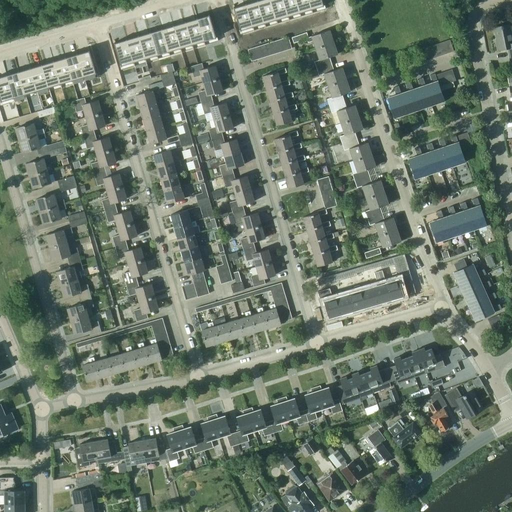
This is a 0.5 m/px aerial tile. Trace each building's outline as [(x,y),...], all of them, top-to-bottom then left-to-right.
[(258,0),(247,4),(248,6),(253,26),(256,25),(256,26),(264,23),(266,27),(265,23),(259,3),(258,0),(257,0),(258,0)] [(259,0),(258,0),(259,3),(265,23),(268,22),(276,20),(277,24),(278,23),(277,19),(271,0),(259,0)] [(271,0),(277,19),(279,18),(279,19),(288,16),(289,20),(290,20),(289,16),(283,0),(271,0)] [(283,0),(289,16),(291,15),(300,13),(301,17),(302,16),(300,12),(296,0),(283,0)] [(296,0),(300,12),(303,12),(311,9),(312,13),(313,13),(312,9),(309,0),(296,0)] [(309,0),(312,9),(315,8),(323,6),(324,10),(325,9),(322,0),(309,0)] [(234,4),(233,5),(234,7),(241,30),(242,34),(243,34),(242,30),(244,29),(253,26),(254,31),(255,30),(253,26),(248,6),(247,4),(246,1),(245,1),(246,4),(235,7),(234,4)] [(209,15),(198,18),(199,21),(205,41),(207,40),(215,38),(217,42),(218,41),(209,12),(208,12),(209,15)] [(197,18),(186,22),(187,24),(193,44),(195,43),(195,44),(204,41),(205,45),(206,45),(205,41),(199,21),(198,18),(197,15),(196,16),(197,18)] [(185,22),(174,25),(175,28),(181,48),(184,47),(192,45),(193,49),(194,48),(193,44),(187,24),(186,22),(185,19),(185,22)] [(174,25),(163,29),(164,31),(169,51),(172,50),(172,51),(180,48),(181,52),(182,52),(181,48),(175,28),(174,25),(174,22),(173,23),(174,25)] [(162,29),(151,32),(152,35),(158,55),(160,54),(169,51),(170,56),(171,55),(169,51),(164,31),(163,29),(162,26),(161,26),(162,29)] [(503,28),(503,26),(494,27),(497,42),(496,42),(498,50),(508,48),(510,61),(511,60),(511,34),(511,33),(511,26),(510,27),(510,26),(503,28)] [(150,32),(139,36),(140,38),(146,58),(148,57),(157,55),(158,59),(159,59),(158,55),(152,35),(151,32),(150,29),(149,30),(150,32)] [(334,42),(330,30),(312,36),(309,37),(307,33),(292,38),(294,43),(307,39),(308,42),(313,41),(316,48),(334,42)] [(138,36),(128,39),(128,42),(134,62),(137,61),(145,58),(146,62),(147,62),(146,58),(140,38),(139,36),(138,33),(138,36)] [(115,40),(114,40),(115,42),(122,66),(123,69),(124,69),(122,65),(125,64),(133,62),(135,66),(134,62),(128,42),(128,39),(127,36),(126,37),(127,39),(116,43),(115,40)] [(282,39),(286,50),(292,48),(288,37),(282,39)] [(280,52),(286,50),(282,39),(277,41),(280,52)] [(454,51),(450,40),(444,42),(448,53),(454,51)] [(275,54),(280,52),(277,41),(271,43),(275,54)] [(317,69),(332,64),(330,57),(338,54),(334,42),(316,48),(320,60),(315,62),(317,69)] [(448,53),(444,42),(439,44),(443,55),(448,53)] [(269,56),(275,54),(271,43),(265,44),(269,56)] [(263,58),(269,56),(265,44),(259,46),(263,58)] [(443,55),(439,44),(433,45),(437,57),(443,55)] [(437,57),(433,45),(427,47),(431,59),(437,57)] [(257,60),(263,58),(259,46),(254,48),(257,60)] [(431,59),(427,47),(422,49),(426,61),(431,59)] [(89,50),(78,53),(79,56),(85,77),(96,74),(97,77),(98,77),(89,48),(88,48),(89,50)] [(252,61),(257,60),(254,48),(248,50),(252,61)] [(77,54),(66,57),(67,60),(73,80),(84,77),(85,81),(86,80),(85,77),(79,56),(78,53),(77,51),(76,51),(77,54)] [(65,57),(54,60),(55,64),(61,84),(72,81),(73,84),(74,84),(73,80),(67,60),(66,57),(65,55),(65,57)] [(54,61),(43,64),(44,67),(50,87),(60,84),(62,88),(62,87),(61,84),(55,64),(54,60),(54,58),(53,58),(54,61)] [(42,64),(31,67),(32,70),(38,91),(49,88),(50,91),(51,91),(50,87),(44,67),(43,64),(42,62),(41,62),(42,64)] [(203,83),(219,78),(216,65),(204,69),(202,64),(191,67),(194,78),(201,76),(203,83)] [(328,86),(346,80),(342,68),(334,71),(332,64),(317,69),(320,76),(324,74),(328,86)] [(30,68),(19,71),(20,74),(26,94),(37,91),(38,95),(39,94),(38,91),(32,70),(31,67),(30,65),(29,65),(30,68)] [(18,71),(7,74),(8,77),(14,98),(25,94),(26,98),(27,98),(26,94),(20,74),(19,71),(18,68),(18,69),(18,71)] [(281,84),(281,82),(278,75),(286,72),(285,68),(276,70),(277,72),(262,77),(266,89),(281,84)] [(456,81),(452,69),(446,71),(450,83),(456,81)] [(450,83),(446,71),(441,73),(444,85),(450,83)] [(0,96),(2,101),(3,105),(4,105),(3,101),(14,98),(15,102),(15,101),(14,98),(8,77),(7,74),(7,72),(6,72),(7,75),(0,76),(0,96)] [(163,82),(174,78),(173,72),(161,76),(163,82)] [(444,85),(441,73),(436,75),(437,78),(438,81),(440,86),(444,85)] [(440,86),(438,81),(437,78),(436,75),(435,74),(430,75),(432,80),(433,79),(434,83),(426,86),(432,105),(437,103),(437,104),(445,102),(444,101),(445,100),(440,86)] [(174,78),(163,82),(164,88),(176,84),(174,78)] [(201,104),(213,100),(211,95),(223,91),(219,78),(203,83),(205,91),(198,93),(201,104)] [(432,105),(426,86),(423,78),(418,79),(420,84),(421,83),(422,87),(414,90),(420,109),(425,107),(425,108),(432,106),(432,105)] [(285,96),(284,94),(282,87),(290,84),(288,80),(281,82),(281,84),(266,89),(269,101),(285,96)] [(330,106),(345,101),(342,95),(350,92),(346,80),(328,86),(332,98),(328,100),(330,106)] [(414,90),(411,82),(406,83),(408,88),(409,88),(410,91),(402,94),(401,94),(408,113),(413,111),(413,112),(420,110),(420,109),(414,90)] [(408,113),(401,94),(402,94),(399,86),(394,87),(395,92),(397,92),(398,95),(388,98),(394,118),(401,115),(401,117),(408,114),(408,113)] [(140,108),(157,103),(155,96),(158,95),(157,90),(137,96),(140,108)] [(288,109),(287,106),(285,99),(293,96),(292,92),(284,94),(285,96),(269,101),(273,113),(288,109)] [(86,118),(102,113),(98,100),(86,104),(85,99),(74,102),(77,112),(84,110),(86,118)] [(213,100),(201,104),(204,114),(205,115),(212,113),(214,120),(230,115),(226,103),(214,106),(213,100)] [(144,120),(160,115),(159,108),(163,107),(162,101),(157,103),(140,108),(144,120)] [(341,123),(359,117),(355,105),(347,108),(345,101),(330,106),(332,113),(337,112),(341,123)] [(201,104),(195,105),(198,116),(204,114),(201,104)] [(288,109),(273,113),(277,125),(292,121),(289,111),(297,109),(296,104),(287,106),(288,109)] [(55,113),(54,107),(38,112),(39,118),(55,113)] [(84,138),(95,135),(94,129),(105,126),(102,113),(86,118),(88,125),(81,128),(84,138)] [(147,132),(164,127),(162,120),(167,118),(165,113),(160,115),(144,120),(147,132)] [(212,141),(223,137),(221,131),(234,128),(230,115),(214,120),(216,128),(209,130),(212,141)] [(342,144),(357,139),(355,132),(363,129),(359,117),(341,123),(345,135),(340,137),(342,144)] [(424,121),(413,125),(415,131),(426,127),(424,121)] [(36,131),(34,123),(15,129),(19,141),(45,133),(44,128),(36,131)] [(180,141),(192,138),(187,123),(183,124),(185,133),(178,135),(180,141)] [(164,127),(147,132),(151,144),(168,139),(164,127)] [(293,147),(293,145),(290,137),(298,135),(297,130),(288,133),(289,135),(275,139),(278,151),(293,147)] [(466,145),(472,143),(468,132),(462,134),(466,145)] [(23,153),(41,147),(39,140),(46,137),(45,133),(19,141),(23,153)] [(208,134),(202,135),(204,142),(210,140),(208,134)] [(465,162),(460,147),(459,142),(457,136),(456,134),(451,136),(453,141),(454,140),(455,144),(447,147),(453,166),(457,164),(458,165),(465,163),(465,162)] [(466,145),(462,134),(458,135),(457,136),(459,142),(460,147),(466,145)] [(97,154),(112,150),(109,137),(97,141),(95,135),(84,138),(87,149),(95,147),(97,154)] [(225,143),(223,137),(212,141),(217,159),(224,157),(240,152),(237,139),(225,143)] [(192,138),(180,141),(182,147),(193,144),(192,138)] [(453,166),(447,147),(444,138),(439,140),(441,145),(442,144),(443,148),(435,151),(434,151),(441,170),(445,168),(446,169),(453,167),(453,166)] [(354,161),(371,155),(367,143),(359,146),(357,139),(342,144),(345,150),(349,149),(354,161)] [(65,146),(64,141),(48,145),(49,151),(65,146)] [(297,159),(296,157),(294,150),(302,147),(301,143),(293,145),(293,147),(278,151),(282,163),(297,159)] [(441,170),(434,151),(435,151),(432,143),(427,144),(429,149),(430,148),(431,152),(423,155),(422,155),(429,174),(433,172),(434,173),(441,171),(441,170)] [(67,152),(65,146),(49,151),(51,157),(67,152)] [(429,174),(422,155),(423,155),(420,147),(415,148),(416,153),(418,153),(419,156),(409,159),(415,178),(421,176),(421,178),(429,175),(429,174)] [(95,175),(105,172),(104,166),(116,163),(112,150),(97,154),(99,161),(91,164),(95,175)] [(157,167),(174,162),(171,150),(154,155),(157,167)] [(222,177),(234,174),(232,168),(244,165),(240,152),(224,157),(227,164),(219,166),(222,177)] [(300,171),(300,169),(298,161),(305,159),(304,155),(296,157),(297,159),(282,163),(285,176),(300,171)] [(355,181),(369,176),(367,170),(375,167),(371,155),(354,161),(358,173),(353,175),(355,181)] [(46,166),(44,159),(26,164),(29,176),(52,169),(51,164),(46,166)] [(161,179),(178,174),(176,167),(181,165),(180,161),(174,162),(157,167),(161,179)] [(300,171),(285,176),(289,188),(304,184),(301,174),(309,172),(308,167),(300,169),(300,171)] [(33,188),(51,183),(49,175),(54,174),(52,169),(29,176),(33,188)] [(107,191),(123,187),(119,174),(107,177),(105,172),(95,175),(98,186),(105,184),(107,191)] [(164,191),(181,186),(178,174),(161,179),(164,191)] [(235,179),(234,174),(222,177),(228,195),(235,193),(251,189),(247,176),(235,179)] [(59,187),(75,182),(74,176),(58,181),(59,187)] [(366,198),(384,192),(380,180),(372,183),(369,176),(355,181),(357,188),(362,187),(366,198)] [(319,186),(330,182),(329,177),(317,180),(319,186)] [(75,182),(59,187),(61,192),(77,187),(75,182)] [(330,182),(319,186),(321,192),(332,188),(330,182)] [(197,201),(209,197),(205,183),(200,185),(203,193),(195,195),(197,201)] [(168,203),(185,198),(183,191),(187,190),(185,185),(181,186),(164,191),(168,203)] [(105,212),(116,209),(114,203),(127,199),(123,187),(107,191),(109,199),(102,201),(105,212)] [(332,188),(321,192),(322,197),(334,194),(332,188)] [(233,214),(244,211),(242,205),(255,202),(251,189),(235,193),(237,201),(230,203),(233,214)] [(368,219),(382,214),(380,207),(388,204),(384,192),(366,198),(370,210),(365,212),(368,219)] [(40,212),(65,204),(63,200),(57,202),(54,194),(36,200),(40,212)] [(334,194),(322,197),(324,203),(335,200),(334,194)] [(209,197),(197,201),(199,207),(211,204),(209,197)] [(480,206),(478,198),(473,199),(474,204),(476,204),(477,207),(468,210),(474,229),(479,227),(479,228),(487,226),(486,225),(487,225),(480,206)] [(326,209),(337,206),(335,200),(324,203),(326,209)] [(474,229),(468,210),(465,202),(460,203),(462,208),(464,208),(465,211),(456,214),(455,214),(462,233),(467,231),(467,233),(475,230),(474,229)] [(65,204),(40,212),(43,224),(62,218),(59,211),(66,209),(65,204)] [(462,233),(455,214),(456,214),(453,206),(448,208),(450,212),(451,212),(453,215),(444,218),(450,237),(455,236),(455,237),(463,234),(462,233)] [(118,228),(134,223),(130,211),(118,214),(116,209),(105,212),(108,223),(115,220),(118,228)] [(174,227),(191,222),(189,215),(194,214),(192,209),(171,215),(174,227)] [(322,225),(321,224),(319,216),(327,213),(326,209),(317,211),(317,213),(303,217),(307,229),(322,225)] [(450,237),(444,218),(441,210),(436,212),(438,216),(439,216),(440,219),(430,223),(437,242),(443,240),(443,241),(450,238),(450,237)] [(246,216),(244,211),(233,214),(238,232),(245,230),(262,225),(258,213),(246,216)] [(70,222),(86,218),(84,212),(68,216),(70,222)] [(379,236),(397,230),(393,218),(385,221),(382,214),(368,219),(370,226),(375,224),(379,236)] [(72,228),(72,229),(87,224),(86,218),(70,222),(72,228)] [(343,218),(337,220),(339,227),(346,225),(343,218)] [(178,239),(195,234),(193,228),(198,226),(196,221),(191,222),(174,227),(178,239)] [(325,237),(325,236),(323,228),(331,226),(329,221),(321,224),(322,225),(307,229),(310,242),(325,237)] [(116,248),(127,245),(125,240),(137,236),(134,223),(118,228),(120,235),(112,237),(116,248)] [(243,251),(254,247),(253,242),(265,238),(262,225),(245,230),(247,238),(240,240),(243,251)] [(73,233),(72,229),(72,228),(47,235),(50,248),(68,243),(66,235),(73,233)] [(397,230),(379,236),(383,248),(401,242),(397,230)] [(181,251),(198,246),(196,239),(202,238),(200,232),(195,234),(178,239),(181,251)] [(329,250),(328,248),(326,240),(334,238),(333,233),(325,236),(325,237),(310,242),(314,254),(329,250)] [(69,262),(80,259),(77,249),(70,251),(68,243),(50,248),(54,261),(67,257),(69,262)] [(128,265),(144,260),(140,248),(128,251),(127,245),(116,248),(119,259),(126,257),(128,265)] [(329,250),(314,254),(318,266),(333,262),(330,252),(338,250),(337,245),(328,248),(329,250)] [(184,263),(202,258),(198,246),(181,251),(184,263)] [(256,267),(272,262),(268,250),(256,253),(254,247),(243,251),(246,262),(254,260),(256,267)] [(381,253),(379,248),(364,253),(366,259),(381,253)] [(448,251),(442,253),(444,259),(450,257),(448,251)] [(239,258),(237,252),(228,254),(230,261),(239,258)] [(395,264),(407,260),(405,254),(393,257),(395,264)] [(395,264),(393,257),(381,261),(382,266),(383,268),(395,264)] [(193,280),(204,276),(202,271),(205,270),(202,258),(184,263),(188,275),(191,274),(193,280)] [(61,285),(78,280),(82,279),(80,271),(84,270),(80,259),(69,262),(70,268),(57,272),(61,285)] [(126,285),(137,282),(136,276),(147,273),(144,260),(128,265),(130,272),(123,274),(126,285)] [(397,269),(409,266),(407,260),(395,264),(397,269)] [(370,269),(382,266),(381,261),(368,264),(370,269)] [(254,287),(265,284),(263,278),(276,275),(272,262),(256,267),(258,274),(251,276),(254,287)] [(218,273),(229,269),(227,263),(223,265),(216,267),(218,273)] [(357,273),(370,269),(368,264),(356,268),(357,273)] [(479,277),(486,274),(484,269),(480,271),(480,273),(477,274),(473,264),(454,272),(457,278),(456,278),(459,285),(460,285),(479,277)] [(398,275),(410,272),(409,266),(397,269),(397,272),(398,275)] [(345,278),(358,275),(356,268),(344,272),(345,278)] [(219,278),(231,275),(229,269),(218,273),(219,278)] [(238,280),(245,278),(243,270),(235,272),(238,280)] [(392,300),(387,282),(386,282),(383,270),(375,272),(378,285),(374,286),(380,304),(392,300)] [(332,280),(345,276),(344,272),(331,275),(332,280)] [(400,281),(398,275),(397,272),(393,274),(395,280),(387,282),(392,300),(405,296),(404,295),(416,292),(414,284),(402,287),(400,281)] [(410,272),(398,275),(400,281),(412,278),(410,272)] [(231,275),(219,278),(221,284),(232,281),(231,275)] [(319,284),(332,280),(331,275),(318,279),(319,284)] [(194,286),(206,282),(204,276),(193,280),(194,286)] [(484,289),(491,285),(489,281),(485,283),(485,284),(482,286),(479,277),(460,285),(462,290),(461,290),(464,297),(465,297),(484,289)] [(412,278),(400,281),(402,287),(414,284),(412,278)] [(80,299),(91,296),(88,285),(80,287),(78,280),(61,285),(64,297),(78,294),(80,299)] [(138,301),(154,296),(150,284),(139,287),(137,282),(126,285),(129,296),(136,294),(138,301)] [(196,291),(207,288),(206,282),(194,286),(196,291)] [(245,290),(243,282),(241,282),(236,284),(231,285),(233,293),(245,290)] [(380,304),(374,286),(373,282),(368,284),(369,287),(362,289),(367,307),(380,304)] [(271,292),(284,288),(282,283),(270,286),(271,290),(271,292)] [(367,307),(362,289),(362,290),(361,284),(354,286),(355,292),(350,293),(355,311),(367,307)] [(207,288),(196,291),(198,297),(209,294),(207,288)] [(284,288),(271,292),(273,298),(285,294),(284,288)] [(342,314),(337,297),(333,298),(330,288),(318,291),(321,302),(324,301),(329,318),(342,314)] [(489,301),(497,297),(495,292),(490,294),(491,296),(488,297),(484,289),(465,297),(467,301),(466,302),(469,309),(470,308),(471,309),(489,300),(489,301)] [(355,311),(350,293),(349,290),(343,291),(345,295),(337,297),(342,314),(355,311)] [(285,294),(273,298),(275,303),(275,304),(287,300),(285,294)] [(71,321),(89,316),(93,315),(91,308),(94,307),(91,296),(80,299),(81,305),(67,309),(71,321)] [(154,296),(138,301),(141,309),(133,311),(137,322),(148,319),(146,313),(158,309),(154,296)] [(287,300),(275,304),(276,308),(277,310),(289,306),(287,300)] [(502,309),(500,304),(495,306),(496,308),(493,309),(489,301),(489,300),(471,309),(473,313),(471,313),(475,321),(476,320),(476,321),(494,312),(502,309)] [(268,328),(281,325),(280,323),(278,316),(277,310),(276,308),(275,304),(275,303),(269,305),(271,310),(264,312),(268,328)] [(289,306),(277,310),(278,316),(291,313),(289,306)] [(256,332),(268,328),(264,312),(262,307),(257,309),(259,314),(252,316),(251,316),(256,332)] [(244,336),(256,332),(251,316),(252,316),(250,311),(245,312),(246,317),(239,320),(244,336)] [(291,313),(278,316),(280,323),(293,319),(291,313)] [(491,325),(501,321),(499,315),(488,319),(491,325)] [(91,324),(89,316),(71,321),(75,334),(89,330),(90,336),(101,333),(98,322),(91,324)] [(153,329),(165,325),(163,318),(151,322),(152,326),(153,329)] [(231,339),(244,336),(239,320),(226,323),(231,339)] [(504,326),(501,321),(491,325),(493,330),(504,326)] [(206,347),(219,343),(214,327),(215,327),(213,322),(208,323),(209,328),(202,331),(206,347)] [(219,343),(231,339),(226,323),(215,327),(214,327),(219,343)] [(165,325),(153,329),(154,335),(167,331),(165,325)] [(495,336),(506,331),(504,326),(493,330),(495,336)] [(167,331),(154,335),(155,339),(156,341),(168,337),(167,331)] [(158,347),(170,342),(168,337),(156,341),(157,344),(158,347)] [(160,352),(158,347),(157,344),(156,341),(155,339),(150,340),(152,345),(145,348),(149,364),(162,360),(161,358),(160,352)] [(170,342),(158,347),(160,352),(172,349),(170,342)] [(149,364),(145,348),(143,343),(138,344),(140,349),(132,351),(137,367),(149,364)] [(125,371),(137,367),(132,351),(131,346),(126,348),(127,353),(120,355),(125,371)] [(424,348),(418,350),(427,373),(445,366),(440,353),(434,356),(432,348),(426,351),(424,348)] [(172,349),(160,352),(161,358),(173,355),(172,349)] [(413,355),(407,357),(415,378),(427,373),(418,350),(412,352),(413,355)] [(112,375),(125,371),(120,355),(108,358),(112,375)] [(396,365),(390,367),(395,380),(397,384),(415,378),(407,357),(401,359),(400,356),(394,359),(396,365)] [(100,378),(95,362),(94,357),(89,359),(90,364),(83,366),(88,382),(100,378)] [(100,378),(112,375),(108,358),(95,362),(100,378)] [(372,371),(366,373),(374,393),(391,386),(390,382),(385,369),(379,371),(377,365),(370,368),(372,371)] [(386,369),(385,369),(390,382),(395,380),(390,367),(386,369)] [(359,372),(352,374),(353,377),(361,398),(362,400),(367,398),(366,396),(374,393),(366,373),(360,375),(359,372)] [(342,385),(336,387),(343,404),(361,398),(353,377),(348,379),(347,376),(340,379),(342,385)] [(479,377),(473,381),(478,390),(484,386),(479,377)] [(442,378),(430,382),(432,388),(444,384),(442,378)] [(316,387),(323,408),(331,406),(333,414),(343,411),(339,399),(334,401),(329,387),(322,390),(320,385),(316,387)] [(315,411),(323,408),(316,387),(311,388),(312,393),(305,395),(309,409),(304,410),(308,422),(317,419),(315,411)] [(457,387),(445,395),(455,412),(462,408),(467,418),(483,408),(473,390),(462,396),(457,387)] [(399,402),(395,389),(389,391),(393,404),(399,402)] [(449,426),(450,426),(446,421),(449,419),(443,408),(447,406),(439,392),(430,397),(433,402),(428,405),(432,411),(428,413),(431,416),(430,417),(434,425),(431,426),(435,432),(440,428),(441,431),(442,431),(445,431),(449,429),(449,426)] [(282,398),(289,419),(296,417),(299,425),(308,422),(304,410),(299,412),(295,398),(288,401),(287,396),(282,398)] [(281,422),(289,419),(282,398),(277,399),(278,404),(271,406),(275,420),(270,421),(274,433),(284,430),(281,422)] [(412,410),(406,402),(396,409),(402,418),(412,410)] [(6,415),(1,403),(0,403),(0,435),(18,428),(12,413),(6,415)] [(247,409),(254,430),(262,428),(265,436),(274,433),(270,421),(265,423),(261,409),(254,411),(252,407),(247,409)] [(246,433),(254,430),(247,409),(242,410),(244,415),(237,417),(241,431),(236,432),(240,443),(249,441),(246,433)] [(212,415),(219,437),(227,435),(231,446),(240,443),(236,432),(231,434),(226,416),(218,418),(217,414),(212,415)] [(212,440),(219,437),(212,415),(208,417),(209,421),(202,424),(206,437),(201,439),(204,450),(214,447),(212,440)] [(404,429),(402,426),(405,424),(401,419),(389,429),(402,446),(409,441),(410,442),(415,438),(414,437),(420,432),(413,423),(404,429)] [(379,425),(375,420),(369,424),(373,429),(379,425)] [(178,426),(185,448),(193,445),(195,453),(204,450),(201,439),(195,440),(191,427),(184,429),(183,425),(178,426)] [(177,450),(185,448),(178,426),(173,428),(175,432),(167,435),(172,448),(167,450),(170,461),(179,458),(177,450)] [(365,440),(372,449),(370,450),(380,464),(392,456),(382,443),(386,440),(379,429),(365,440)] [(146,458),(147,463),(168,459),(164,443),(158,444),(157,437),(143,440),(146,458)] [(125,459),(124,451),(117,452),(116,443),(110,445),(109,438),(94,441),(98,459),(99,464),(125,459)] [(147,463),(146,458),(143,440),(129,443),(130,449),(123,450),(124,451),(125,459),(126,467),(139,464),(147,463)] [(318,450),(311,440),(303,445),(310,455),(318,450)] [(90,461),(98,459),(94,441),(81,444),(82,450),(76,451),(79,467),(91,465),(90,461)] [(328,457),(337,468),(346,460),(337,449),(328,457)] [(295,466),(290,460),(284,465),(288,471),(295,466)] [(359,465),(358,465),(354,461),(348,465),(346,462),(339,467),(352,484),(362,477),(362,478),(365,475),(361,469),(362,469),(359,465)] [(288,471),(299,485),(305,481),(295,466),(288,471)] [(86,475),(85,472),(76,474),(78,484),(102,480),(100,473),(86,475)] [(344,490),(332,474),(318,484),(330,500),(344,490)] [(6,504),(25,504),(25,490),(13,490),(13,477),(0,477),(0,495),(6,495),(6,504)] [(75,505),(93,502),(91,493),(96,493),(95,487),(103,485),(102,480),(78,484),(79,490),(73,491),(75,505)] [(302,493),(298,486),(294,484),(285,491),(286,495),(282,498),(291,511),(312,511),(313,511),(310,507),(314,505),(304,492),(302,493)] [(265,495),(271,504),(276,501),(270,492),(265,495)] [(99,511),(99,509),(94,510),(93,502),(75,505),(76,511),(99,511)] [(138,511),(148,510),(147,502),(136,504),(138,511)]
